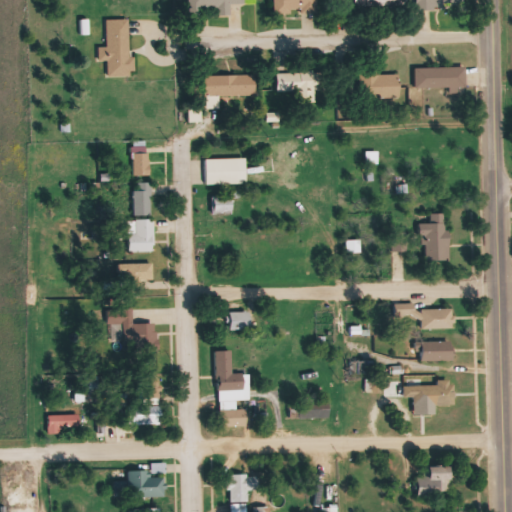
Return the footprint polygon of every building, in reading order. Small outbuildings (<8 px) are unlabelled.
[(189,0),(189,9),(217,8),(217,14),(231,14),(231,3),(245,3),(244,0),(189,0)] [(318,0),(272,0),(273,13),(318,13),(318,0)] [(463,0),(416,0),(417,9),(444,9),(444,3),(464,3),(463,0)] [(130,56),(130,19),(107,19),(107,46),(98,46),(98,62),(108,62),(108,76),(134,76),(134,57),(130,56)] [(415,87),(466,87),(466,67),(415,67),(415,87)] [(277,71),(277,91),(325,91),(325,71),(277,71)] [(399,98),(399,74),(360,74),(360,98),(399,98)] [(256,75),(202,75),(202,96),(256,96),(256,75)] [(207,132),(218,132),(218,112),(207,112),(207,132)] [(133,175),(149,175),(149,142),(133,142),(133,175)] [(247,184),(247,158),(205,158),(205,184),(247,184)] [(133,214),(151,214),(151,182),(133,182),(133,214)] [(212,196),(212,214),(233,214),(233,196),(212,196)] [(448,213),(430,214),(430,224),(423,224),(423,260),(448,260),(448,213)] [(128,234),(128,252),(153,252),(153,219),(136,219),(136,234),(128,234)] [(360,240),(346,240),(346,255),(361,254),(360,240)] [(153,281),(153,264),(122,264),(122,281),(153,281)] [(421,329),(453,328),(453,309),(416,310),(416,303),(395,304),(395,321),(421,321),(421,329)] [(139,346),(157,346),(157,324),(133,324),(133,309),(108,309),(108,324),(124,324),(124,338),(139,338),(139,346)] [(250,312),(227,312),(227,329),(250,329),(250,312)] [(453,342),(421,342),(421,361),(453,361),(453,342)] [(250,400),(249,373),(232,374),(231,351),(216,351),(217,401),(250,400)] [(413,406),(455,405),(454,381),(439,381),(439,385),(403,386),(403,398),(413,398),(413,406)] [(298,418),(329,419),(330,401),(299,401),(298,418)] [(140,406),(140,424),(161,424),(161,406),(140,406)] [(246,410),(219,410),(219,425),(246,425),(246,410)] [(48,415),(48,432),(81,432),(81,415),(48,415)] [(166,496),(166,475),(167,475),(166,463),(151,463),(151,471),(128,471),(128,482),(115,482),(115,497),(166,496)] [(451,491),(451,466),(424,466),(424,477),(417,477),(417,491),(451,491)] [(230,476),(230,503),(248,503),(248,490),(258,490),(258,476),(230,476)]
